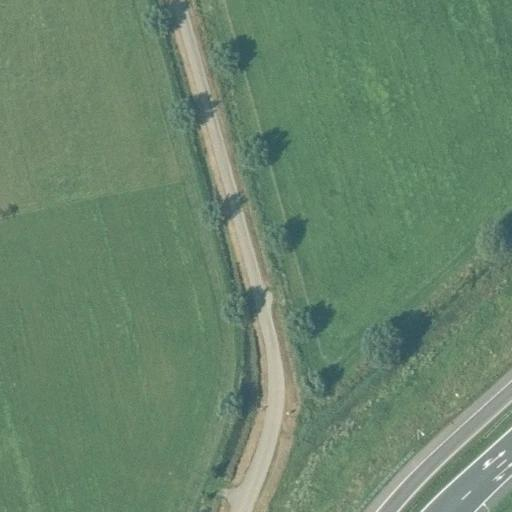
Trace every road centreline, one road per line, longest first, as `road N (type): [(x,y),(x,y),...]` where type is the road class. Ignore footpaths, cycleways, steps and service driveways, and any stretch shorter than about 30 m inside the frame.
road 1 (unclassified): [(241,511),(273,415),(272,350),(176,0)]
road 2 (motorway): [(511,391),(388,511)]
